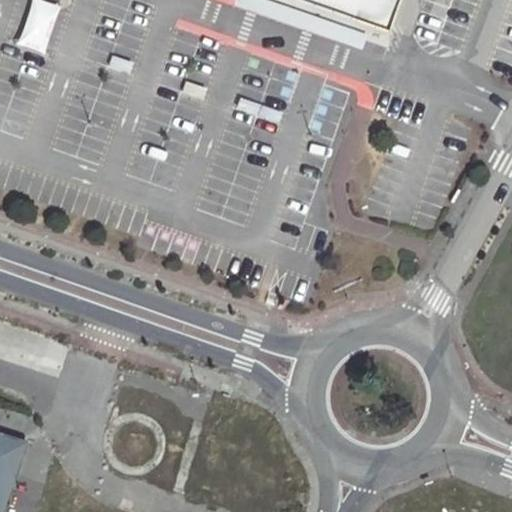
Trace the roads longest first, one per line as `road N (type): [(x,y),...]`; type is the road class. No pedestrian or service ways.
road 1 (secondary): [(319,351),(252,339),(0,251)]
road 2 (secondary): [(0,279),(242,363),(301,403)]
road 3 (unclassified): [(411,334),(511,158)]
road 4 (unknown): [(230,511),(111,492)]
